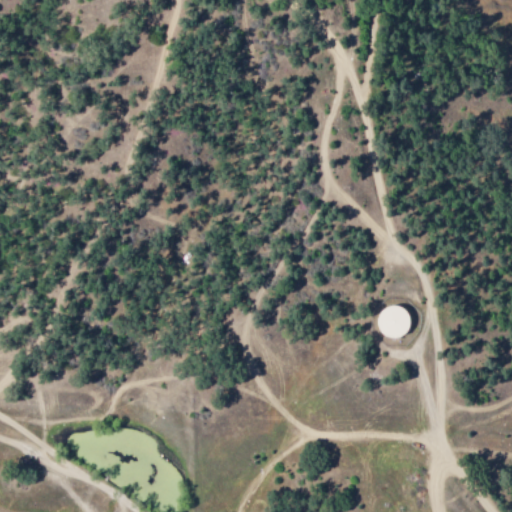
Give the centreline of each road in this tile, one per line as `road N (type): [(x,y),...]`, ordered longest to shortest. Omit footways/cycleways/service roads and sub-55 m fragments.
road 1 (track): [(487,511),(444,457),(427,302),(409,259),(328,189),(322,127),(335,91),(332,51),(308,15),(278,0)]
road 2 (track): [(149,511),(0,414)]
